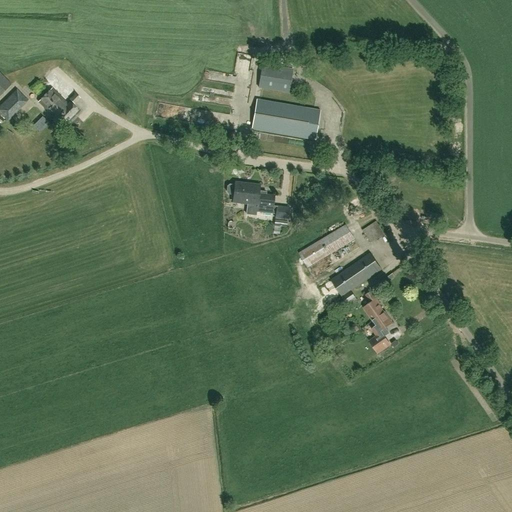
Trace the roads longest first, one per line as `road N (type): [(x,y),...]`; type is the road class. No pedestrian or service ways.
road 1 (unclassified): [(511,397),(392,227)]
road 2 (unclassified): [(511,243),(392,227)]
